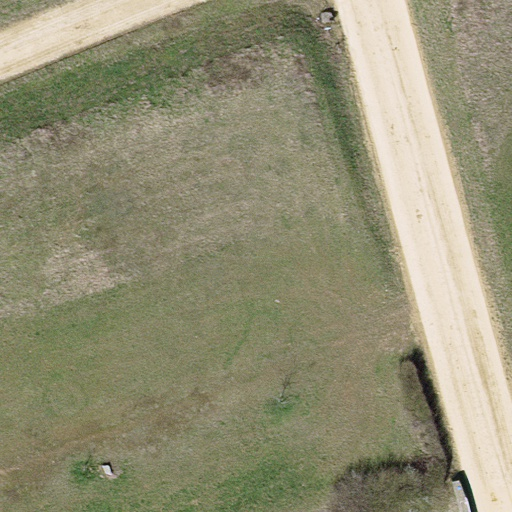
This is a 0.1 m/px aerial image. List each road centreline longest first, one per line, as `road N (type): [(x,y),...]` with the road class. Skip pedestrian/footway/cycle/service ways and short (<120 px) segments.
road 1 (track): [(504,511),(374,0)]
road 2 (track): [(0,61),(162,0)]
